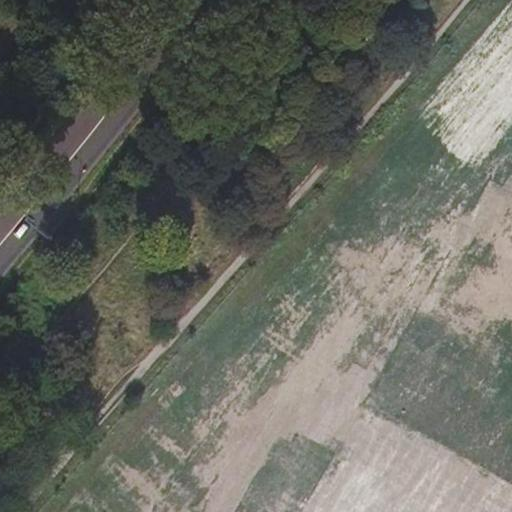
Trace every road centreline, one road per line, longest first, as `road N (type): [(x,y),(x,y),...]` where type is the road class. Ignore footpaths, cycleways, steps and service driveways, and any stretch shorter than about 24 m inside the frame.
road 1 (unknown): [(18,511),(466,0)]
road 2 (primary): [(192,0),(0,235)]
